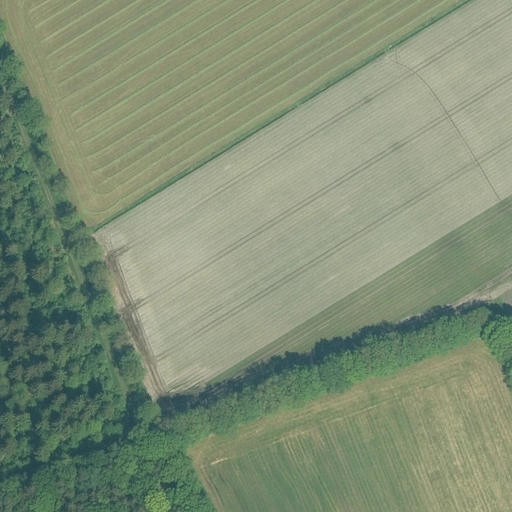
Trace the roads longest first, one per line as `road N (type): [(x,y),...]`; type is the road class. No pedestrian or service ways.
road 1 (track): [(136,431),(171,431),(473,327),(493,330),(511,362)]
road 2 (track): [(136,431),(13,119)]
road 3 (track): [(0,487),(136,431)]
